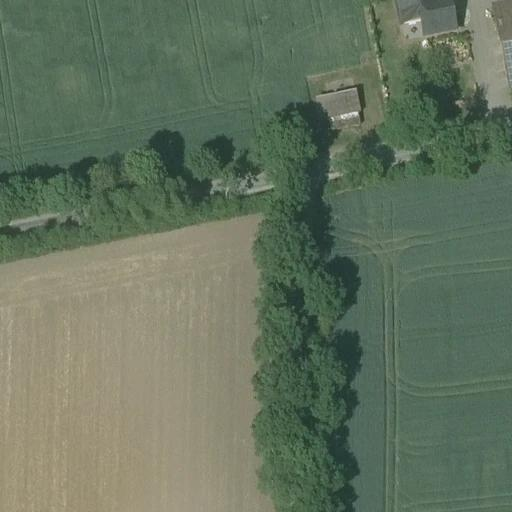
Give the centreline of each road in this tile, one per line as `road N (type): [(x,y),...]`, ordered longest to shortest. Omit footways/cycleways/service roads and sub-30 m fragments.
road 1 (unclassified): [(0,234),(511,130)]
road 2 (track): [(301,511),(309,174)]
